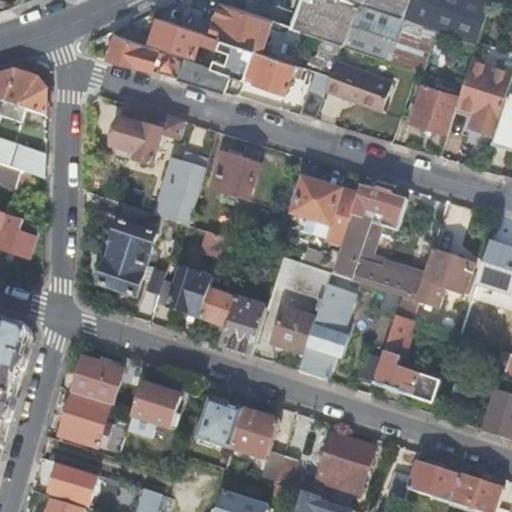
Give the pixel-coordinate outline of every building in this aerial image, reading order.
[(341,47),(391,64),(405,22),(343,0),(313,0),(311,0),(303,0),(292,30),(341,47)] [(343,0),(405,22),(476,47),(491,0),(343,0)] [(254,53),(261,55),(272,23),(256,18),(220,5),(209,37),(230,44),(254,53)] [(229,77),(245,82),(247,75),(254,53),(230,44),(209,37),(160,20),(158,27),(155,35),(161,37),(159,45),(194,57),(199,43),(231,54),(226,67),(216,63),(213,70),(229,76),(229,77)] [(116,37),(145,47),(149,35),(131,24),(109,35),(116,37)] [(109,59),(178,80),(185,61),(145,47),(116,37),(109,59)] [(286,95),(296,67),(261,55),(254,53),(247,75),(255,78),(253,84),(286,95)] [(511,72),(472,59),(462,89),(459,100),(456,110),(476,116),(472,131),(496,138),(511,86),(511,72)] [(178,80),(224,94),(229,77),(229,76),(213,70),(185,61),(178,80)] [(330,79),(326,91),(381,111),(392,83),(336,63),(330,79)] [(16,72),(0,76),(0,98),(27,108),(47,115),(48,93),(39,79),(16,72)] [(301,115),(318,119),(326,91),(330,79),(316,74),(301,115)] [(511,86),(496,138),(494,144),(511,149),(511,86)] [(412,125),(448,136),(456,110),(459,100),(423,89),(412,125)] [(0,98),(0,119),(1,116),(22,122),(27,108),(0,98)] [(180,140),(185,123),(124,104),(119,120),(118,120),(109,147),(112,148),(110,153),(151,165),(161,134),(180,140)] [(0,163),(22,171),(31,175),(32,175),(46,179),(46,155),(18,145),(0,138),(0,163)] [(206,169),(209,159),(186,152),(182,162),(206,169)] [(260,167),(223,156),(213,189),(250,200),(260,167)] [(204,175),(206,169),(182,162),(168,158),(166,163),(153,199),(143,196),(138,210),(176,223),(183,225),(188,227),(204,175)] [(22,171),(0,163),(0,184),(16,190),(22,171)] [(31,175),(22,171),(16,190),(26,194),(32,175),(31,175)] [(360,197),(304,179),(294,214),(331,226),(327,241),(344,246),(354,216),(360,197)] [(398,229),(408,200),(363,186),(360,197),(354,216),(373,222),(398,229)] [(176,223),(138,210),(124,206),(109,253),(147,266),(161,226),(174,230),(176,223)] [(424,283),(427,274),(389,262),(386,271),(359,263),(373,222),(354,216),(344,246),(335,275),(351,280),(389,292),(406,298),(418,302),(422,292),(424,283)] [(7,217),(0,238),(0,250),(30,260),(39,233),(38,228),(7,217)] [(222,256),(227,240),(200,231),(195,247),(222,256)] [(476,265),(434,251),(434,252),(427,274),(424,283),(422,292),(418,302),(440,309),(447,290),(466,296),(476,265)] [(164,282),(167,273),(147,266),(109,253),(98,285),(137,298),(145,273),(150,275),(140,308),(154,313),(156,305),(164,282)] [(511,253),(507,269),(502,267),(499,274),(504,275),(499,293),(511,297),(511,253)] [(333,274),(285,258),(276,286),(316,299),(316,300),(323,302),(329,286),(331,278),(333,274)] [(201,320),(211,290),(214,280),(180,269),(175,286),(168,309),(201,320)] [(351,280),(335,275),(333,274),(331,278),(350,284),(351,280)] [(156,305),(168,309),(175,286),(164,282),(156,305)] [(329,286),(323,302),(318,319),(306,355),(301,372),(329,382),(358,295),(329,286)] [(239,299),(238,299),(211,290),(201,320),(228,329),(229,329),(239,299)] [(402,308),(406,298),(389,292),(386,303),(402,308)] [(399,317),(412,321),(418,302),(406,298),(402,308),(399,317)] [(253,357),(268,309),(239,299),(229,329),(228,329),(222,347),(253,357)] [(496,319),(467,309),(458,336),(487,346),(496,319)] [(306,355),(318,319),(298,313),(293,328),(279,324),(273,345),(306,355)] [(0,419),(9,423),(33,338),(27,325),(0,315),(0,419)] [(400,366),(415,322),(412,321),(399,317),(384,359),(375,385),(391,390),(390,391),(395,393),(396,392),(435,405),(443,382),(400,366)] [(375,385),(384,359),(367,354),(358,380),(375,385)] [(83,356),(72,392),(110,404),(113,404),(124,369),(83,356)] [(181,396),(143,384),(134,411),(132,416),(171,429),(181,396)] [(511,395),(494,389),(481,431),(506,439),(510,424),(511,424),(511,395)] [(110,404),(72,392),(60,434),(97,446),(110,404)] [(232,449),(244,412),(211,401),(199,438),(232,449)] [(108,455),(119,459),(132,416),(134,411),(123,408),(108,455)] [(276,485),(285,456),(274,452),(284,421),(246,408),(244,412),(232,449),(270,462),(264,481),(276,485)] [(0,443),(3,445),(9,423),(0,419),(0,443)] [(326,501),(340,505),(342,499),(326,494),(328,486),(361,496),(375,449),(332,435),(317,483),(318,483),(317,487),(292,480),(299,459),(285,455),(285,456),(276,485),(303,494),(326,501)] [(462,476),(418,462),(409,490),(454,504),(462,476)] [(97,476),(59,464),(49,496),(87,508),(97,476)] [(497,511),(505,490),(462,476),(454,504),(478,511),(497,511)] [(478,511),(454,504),(409,490),(406,500),(416,503),(413,511),(410,511),(403,510),(402,511),(434,511),(435,510),(440,511),(478,511)] [(217,511),(268,511),(270,506),(224,492),(217,511)] [(317,511),(322,511),(326,501),(303,494),(297,511),(316,511),(317,511)] [(150,511),(153,501),(140,497),(135,511),(150,511)] [(47,511),(84,511),(85,510),(50,501),(47,511)] [(150,511),(163,511),(165,505),(153,501),(150,511)]
